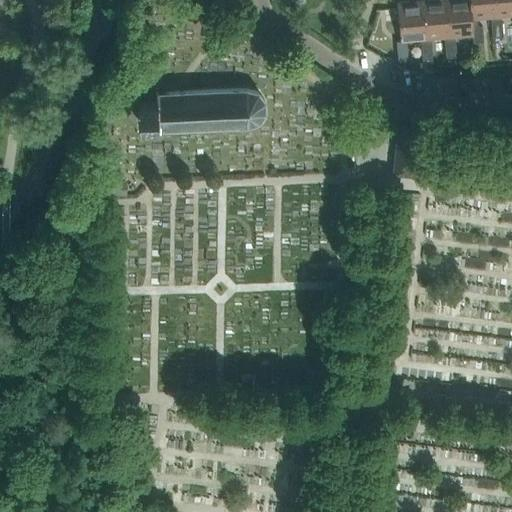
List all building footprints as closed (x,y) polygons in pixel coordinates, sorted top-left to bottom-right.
[(408,60),(406,40),(420,39),(424,38),(420,0),(419,0),(396,2),(400,40),(396,41),(398,61),(408,60)] [(430,38),(444,37),(448,36),(444,0),(420,0),(424,38),(420,39),(422,59),(423,59),(432,58),(430,38)] [(444,0),(448,36),(444,37),(446,57),(456,56),(454,36),(472,34),(469,0),(444,0)] [(477,18),(490,17),(495,16),(493,0),(469,0),(472,34),(473,42),(483,41),(482,25),(477,26),(477,18)] [(501,15),(511,14),(511,0),(493,0),(495,16),(490,17),(492,36),(502,35),(501,15)] [(432,58),(423,59),(424,71),(433,70),(432,58)] [(258,122),(264,112),(264,100),(257,91),(246,88),(216,89),(155,92),(156,100),(138,101),(138,121),(157,120),(158,130),(160,130),(160,129),(204,128),(247,126),(258,122)] [(427,129),(398,126),(397,128),(399,128),(394,173),(420,176),(425,131),(427,131),(427,129)] [(90,194),(94,194),(125,194),(124,181),(90,182),(90,194)]
